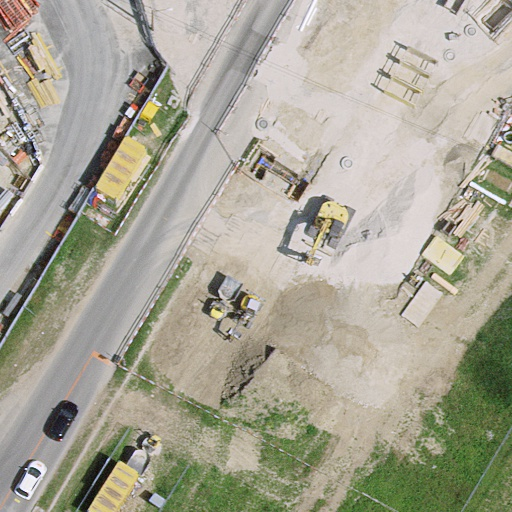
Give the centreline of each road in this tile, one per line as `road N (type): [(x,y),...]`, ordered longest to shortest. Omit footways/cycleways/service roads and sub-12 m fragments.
road 1 (tertiary): [(38,511),(257,143),(324,63)]
road 2 (tertiary): [(237,4),(201,112),(0,450)]
road 3 (tertiary): [(324,63),(379,57),(404,44),(442,0)]
